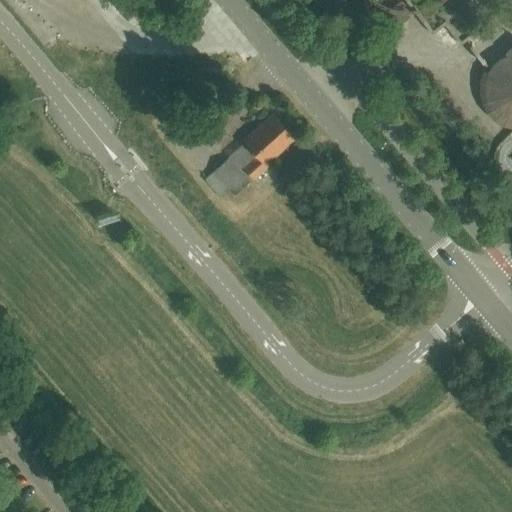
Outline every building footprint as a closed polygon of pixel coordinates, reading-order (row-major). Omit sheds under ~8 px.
[(414,14),(402,1),(392,10),(404,23),(414,14)] [(454,14),(459,35),(486,28),(481,8),(454,14)] [(393,32),(401,25),(390,12),(382,19),(393,32)] [(511,48),(508,53),(509,55),(506,56),(503,58),(501,59),(498,61),(496,63),(494,65),(490,62),(488,65),(486,68),(484,71),(483,74),(482,77),(481,81),(481,84),(480,88),(480,91),(481,95),(481,98),(482,101),(484,105),(485,108),(487,111),(489,114),(491,116),(494,119),(497,121),(499,123),(502,125),(506,126),(509,127),(511,128),(511,48)] [(117,101),(100,111),(107,122),(124,113),(117,101)] [(267,163),(294,138),(272,114),(244,140),(257,154),(242,167),(253,179),(268,164),(267,163)] [(234,196),(248,183),(250,181),(229,157),(204,180),(220,197),(229,190),(234,196)]
